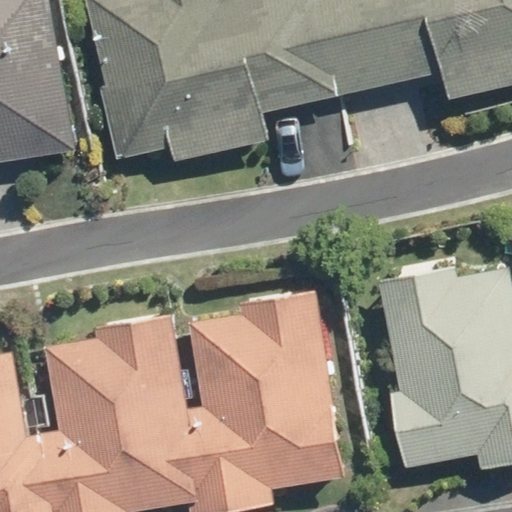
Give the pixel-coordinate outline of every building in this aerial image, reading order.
[(0,0),(0,151),(73,140),(50,0),(0,0)] [(82,0),(101,78),(95,80),(112,153),(163,140),(167,151),(263,129),(258,105),(335,87),(314,0),(82,0)] [(511,0),(317,0),(336,86),(439,62),(444,89),(511,74),(511,0)] [(511,454),(511,283),(507,257),(453,268),(452,259),(375,274),(397,383),(386,385),(401,460),(473,446),(477,461),(511,454)] [(194,491),(180,494),(183,509),(269,494),(267,478),(340,466),(310,280),(234,292),(237,304),(184,312),(198,394),(184,397),(194,491)] [(194,491),(184,397),(181,396),(166,301),(90,313),(91,325),(39,335),(53,421),(37,423),(51,511),(124,511),(122,502),(180,493),(180,494),(194,491)] [(0,511),(51,511),(37,423),(22,426),(8,340),(0,341),(0,511)]
